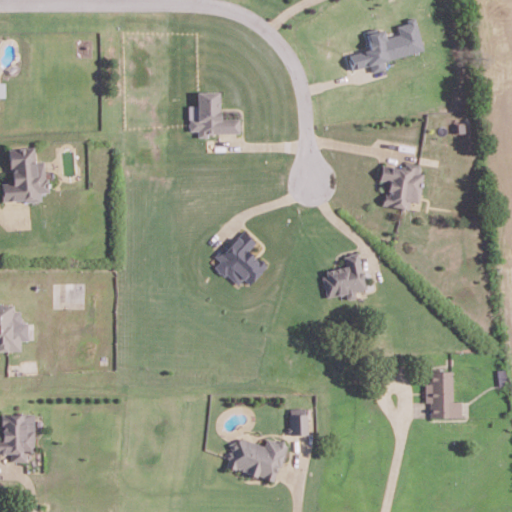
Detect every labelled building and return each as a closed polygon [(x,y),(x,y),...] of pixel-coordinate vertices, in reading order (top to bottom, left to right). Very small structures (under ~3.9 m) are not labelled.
[(422,50),(414,16),(406,18),(407,22),(396,24),(398,33),(385,36),(383,27),(366,30),(370,48),(348,53),(352,68),(369,64),(371,71),(385,68),(383,58),(422,50)] [(219,90),(196,90),(197,104),(188,104),(188,129),(197,129),(198,133),(239,132),(239,117),(220,117),(219,90)] [(9,147),(11,181),(1,182),(2,200),(40,198),(40,191),(46,191),(44,160),(35,160),(34,146),(9,147)] [(384,204),(408,207),(409,200),(418,201),(422,172),(418,171),(419,164),(405,162),(404,167),(381,164),(379,179),(387,180),(384,204)] [(249,283),(265,265),(248,249),(256,241),(242,228),(215,256),(219,260),(215,265),(236,284),(243,277),(249,283)] [(325,296),(345,292),(346,298),(355,296),(354,290),(365,287),(358,251),(343,254),(345,267),(320,272),(325,296)] [(0,349),(20,349),(20,339),(28,339),(27,321),(20,321),(20,309),(13,309),(13,303),(0,302),(0,349)] [(460,416),(460,400),(452,400),(452,370),(429,370),(429,382),(426,382),(427,417),(460,416)] [(306,406),(288,407),(289,433),(307,433),(306,406)] [(33,412),(0,413),(1,438),(0,437),(0,451),(10,452),(10,460),(25,460),(25,450),(33,450),(33,412)] [(271,482),(288,445),(267,435),(262,445),(237,434),(224,461),(271,482)]
